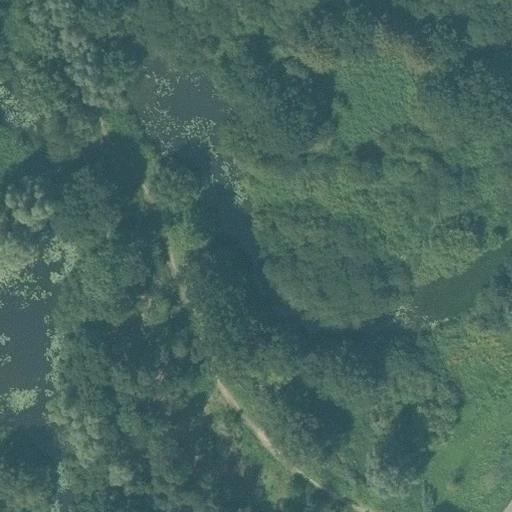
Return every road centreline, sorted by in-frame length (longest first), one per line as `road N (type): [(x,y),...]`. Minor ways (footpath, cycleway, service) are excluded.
road 1 (track): [(311,488),(252,427),(120,166)]
road 2 (track): [(120,166),(56,0)]
